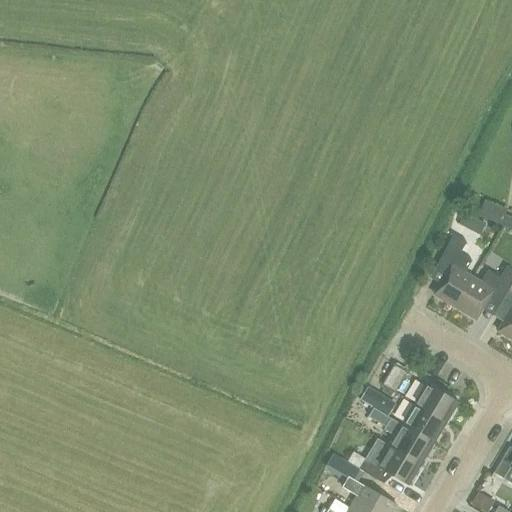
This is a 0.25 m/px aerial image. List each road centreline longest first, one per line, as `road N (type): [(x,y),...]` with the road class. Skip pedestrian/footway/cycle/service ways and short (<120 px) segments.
road 1 (residential): [(432,511),(511,380)]
road 2 (residential): [(511,380),(407,317)]
